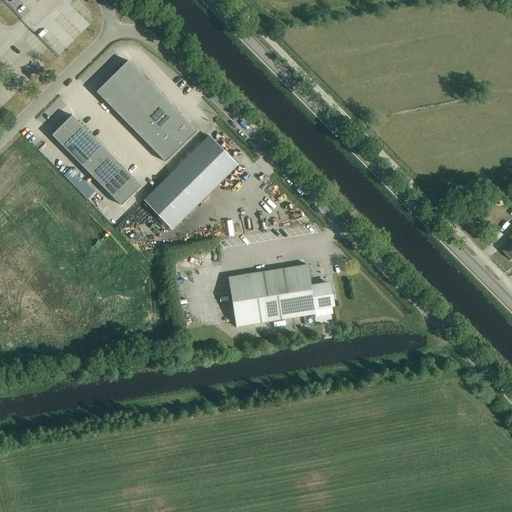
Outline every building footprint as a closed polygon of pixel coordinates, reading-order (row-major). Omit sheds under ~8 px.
[(128,61),(96,92),(106,102),(137,71),(128,61)] [(147,81),(137,71),(106,102),(116,112),(147,81)] [(157,91),(147,81),(116,112),(125,122),(157,91)] [(167,101),(157,91),(125,122),(135,132),(167,101)] [(177,111),(167,101),(135,132),(145,142),(177,111)] [(187,121),(177,111),(145,142),(155,152),(187,121)] [(81,166),(91,176),(101,186),(111,196),(121,206),(141,186),(131,176),(122,166),(112,156),(102,146),(72,116),(62,126),(52,136),(81,166)] [(197,131),(187,121),(155,152),(165,162),(197,131)] [(143,200),(172,230),(238,166),(208,136),(143,200)] [(66,174),(89,198),(96,190),(74,166),(66,174)] [(511,237),(511,238),(501,249),(511,259),(511,227),(507,232),(511,237)] [(315,314),(314,308),(334,304),(330,285),(311,288),(309,278),(311,278),(310,268),(307,268),(307,265),(228,278),(236,327),(315,314)]
